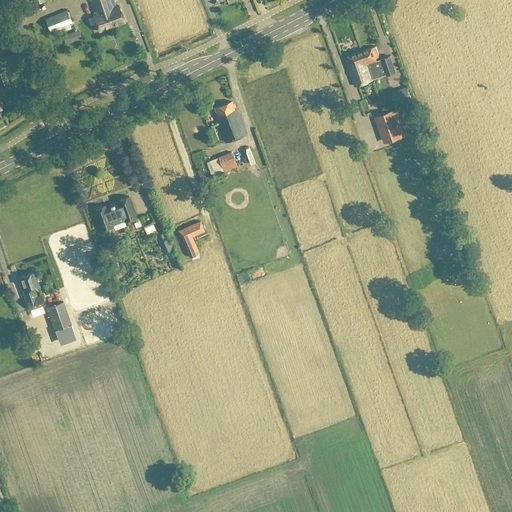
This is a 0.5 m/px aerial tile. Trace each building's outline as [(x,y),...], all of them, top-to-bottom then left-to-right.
[(111,28),(100,0),(88,0),(94,16),(92,17),(98,33),(111,28)] [(111,0),(100,0),(111,28),(124,23),(118,7),(115,8),(111,0)] [(66,12),(45,20),(50,32),(71,24),(66,12)] [(78,30),(62,36),(65,45),(81,39),(78,30)] [(375,47),(361,51),(367,70),(365,65),(367,65),(372,80),(385,75),(385,76),(394,73),(389,56),(375,60),(374,57),(378,56),(375,47)] [(361,51),(344,57),(354,87),(371,81),(367,70),(361,51)] [(0,88),(9,85),(4,72),(0,73),(0,88)] [(406,90),(391,95),(394,104),(409,100),(406,90)] [(217,117),(215,118),(224,144),(245,136),(236,111),(234,111),(231,103),(214,109),(217,117)] [(392,111),(374,118),(383,144),(401,138),(392,111)] [(252,164),(256,162),(250,147),(246,148),(252,164)] [(230,153),(217,159),(223,173),(234,169),(234,170),(237,169),(230,153)] [(202,170),(197,172),(200,180),(205,178),(202,170)] [(109,233),(108,229),(112,227),(111,226),(123,221),(124,223),(136,218),(128,198),(116,202),(117,204),(105,208),(104,207),(92,211),(96,220),(95,221),(97,227),(98,227),(100,232),(101,232),(102,235),(105,237),(108,236),(109,233)] [(146,227),(148,232),(157,229),(155,223),(146,227)] [(199,223),(178,232),(189,259),(199,255),(191,237),(203,232),(199,223)] [(165,232),(154,236),(162,255),(167,253),(170,260),(174,258),(171,251),(173,251),(165,232)] [(20,285),(25,299),(28,311),(44,306),(41,296),(34,298),(32,290),(38,288),(34,273),(19,277),(21,284),(20,285)] [(71,325),(62,303),(46,309),(54,331),(71,325)] [(54,355),(62,352),(61,347),(52,349),(54,355)]
